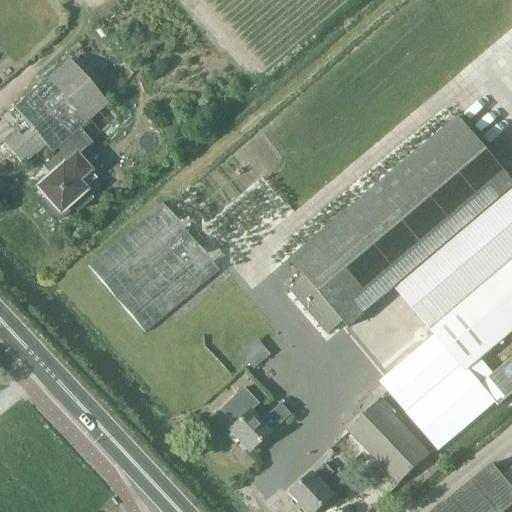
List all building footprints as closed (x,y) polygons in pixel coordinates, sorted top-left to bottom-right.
[(44,146),(51,154),(106,105),(67,61),(11,109),(30,130),(21,138),(17,133),(4,145),(21,166),(44,146)] [(42,203),(58,221),(73,208),(76,213),(92,199),(77,183),(89,172),(76,157),(119,119),(107,106),(58,149),(61,153),(53,160),(59,168),(36,189),(45,200),(42,203)] [(393,288),(511,190),(511,181),(459,120),(295,261),(308,276),(293,289),(329,332),(344,320),(349,326),(393,288)] [(480,361),(511,333),(511,190),(393,288),(434,336),(380,382),(405,413),(407,412),(438,452),(495,404),(497,407),(511,394),(511,359),(492,376),(480,361)] [(87,267),(144,334),(218,271),(161,204),(87,267)] [(258,424),(248,413),(257,405),(243,389),(219,410),(233,425),(227,430),(247,453),(288,416),(279,405),(258,424)] [(347,430),(398,485),(430,456),(378,401),(347,430)] [(321,485),(333,473),(325,465),(315,475),(314,474),(292,494),(308,511),(318,511),(333,497),(321,485)] [(511,511),(511,469),(502,477),(492,465),(444,505),(442,504),(433,511),(511,511)]
